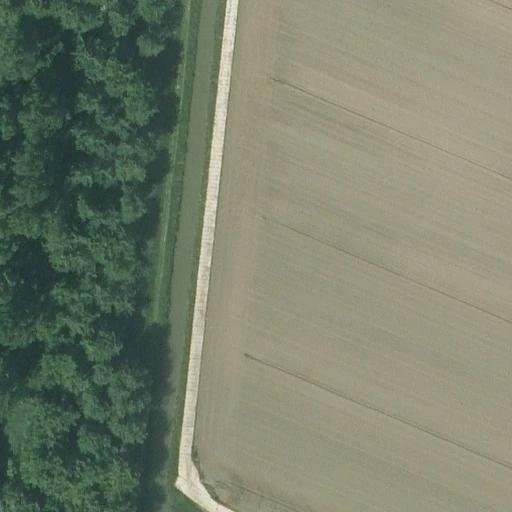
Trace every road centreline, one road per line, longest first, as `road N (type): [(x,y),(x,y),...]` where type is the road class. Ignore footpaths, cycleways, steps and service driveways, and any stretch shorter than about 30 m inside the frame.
road 1 (track): [(235,0),(185,445),(190,484),(211,511)]
road 2 (unknown): [(173,0),(180,31),(137,511)]
